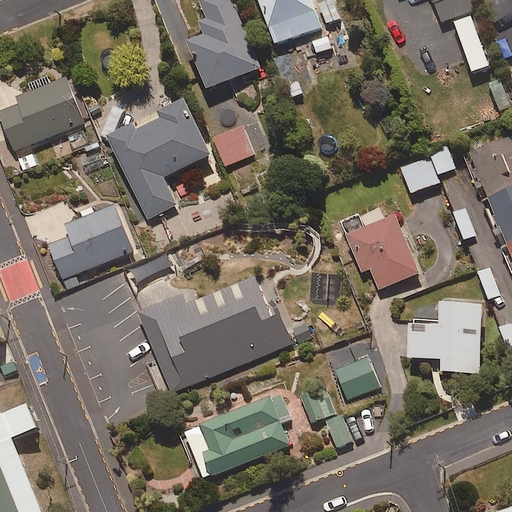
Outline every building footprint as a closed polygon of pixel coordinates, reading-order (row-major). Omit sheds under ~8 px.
[(201,36),(185,42),(188,47),(180,50),(186,64),(194,61),(207,91),(260,67),(230,0),(201,0),(208,18),(196,24),(201,36)] [(320,26),(310,0),(258,0),(275,44),(320,26)] [(431,0),(445,33),(454,29),(452,22),(465,16),(468,24),(477,21),(469,0),(431,0)] [(84,123),(65,78),(15,98),(18,105),(0,111),(0,114),(15,151),(84,123)] [(138,130),(135,125),(124,130),(118,117),(100,126),(147,221),(178,205),(164,178),(211,154),(184,100),(157,114),(160,119),(138,130)] [(225,168),(255,155),(244,127),(213,140),(225,168)] [(511,135),(469,153),(488,199),(511,189),(511,135)] [(437,176),(456,169),(448,150),(402,169),(412,194),(440,183),(437,176)] [(511,189),(488,199),(507,247),(511,245),(511,189)] [(68,289),(79,284),(75,275),(132,252),(114,205),(65,224),(70,236),(50,243),(68,289)] [(464,241),(476,236),(466,209),(454,214),(464,241)] [(359,215),(340,223),(362,273),(369,270),(379,291),(419,273),(393,215),(365,228),(359,215)] [(171,266),(166,254),(133,269),(138,280),(171,266)] [(487,301),(500,296),(491,268),(478,272),(487,301)] [(188,304),(184,295),(139,313),(172,394),(292,345),(280,315),(271,318),(254,278),(188,304)] [(413,325),(409,325),(409,360),(440,360),(440,373),(481,373),(481,305),(439,305),(439,325),(413,325)] [(313,338),(306,322),(292,328),(299,344),(313,338)] [(511,356),(511,355),(511,324),(499,329),(511,356)] [(311,424),(336,414),(326,388),(301,398),(311,424)] [(292,420),(283,397),(272,401),(271,397),(185,432),(205,481),(290,446),(282,424),(292,420)] [(338,448),(353,442),(341,416),(326,422),(338,448)] [(0,511),(40,511),(14,444),(2,449),(0,443),(0,511)]
